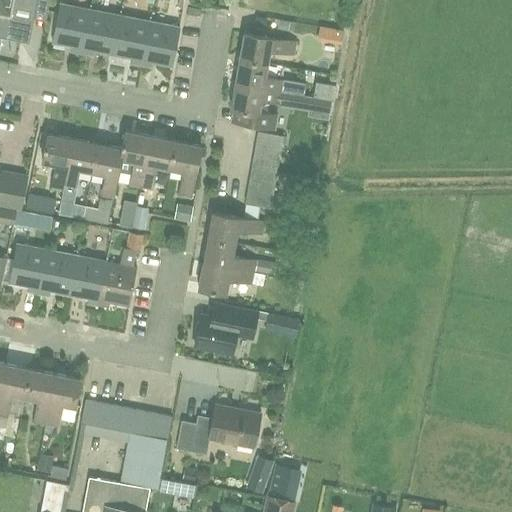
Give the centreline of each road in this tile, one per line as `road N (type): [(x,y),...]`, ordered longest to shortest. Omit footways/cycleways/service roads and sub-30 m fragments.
road 1 (residential): [(0,78),(197,112),(221,11)]
road 2 (residential): [(0,325),(163,356),(180,264)]
